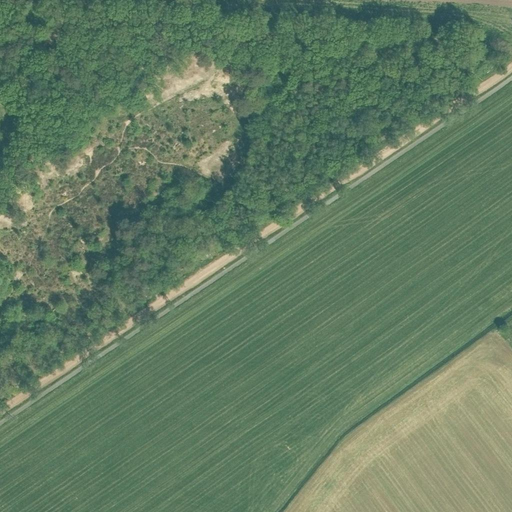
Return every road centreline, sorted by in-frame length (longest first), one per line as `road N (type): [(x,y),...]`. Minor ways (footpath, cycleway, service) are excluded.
road 1 (track): [(0,410),(511,65)]
road 2 (track): [(192,24),(239,38),(511,47)]
road 3 (track): [(192,24),(0,18)]
